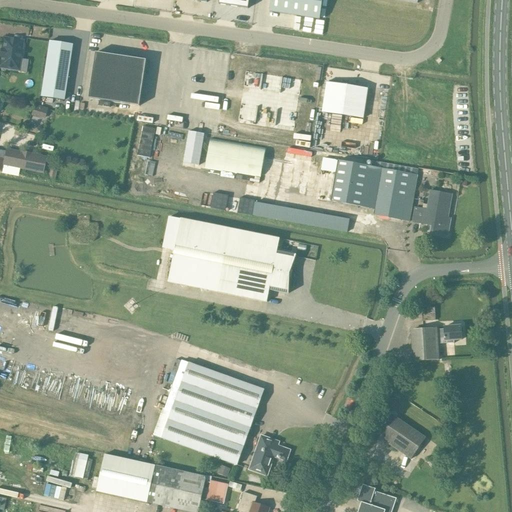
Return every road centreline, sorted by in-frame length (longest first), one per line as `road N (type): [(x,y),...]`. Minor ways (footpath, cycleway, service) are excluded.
road 1 (unclassified): [(0,0),(405,59),(435,45),(447,0)]
road 2 (tertiary): [(321,511),(407,286),(448,267),(511,262)]
road 3 (unknown): [(164,350),(34,324),(18,328),(10,342),(12,357),(110,388),(144,389),(154,378)]
road 4 (unknown): [(387,331),(162,287)]
road 5 (primary): [(511,222),(503,0)]
road 6 (unknown): [(352,427),(251,372),(164,350)]
